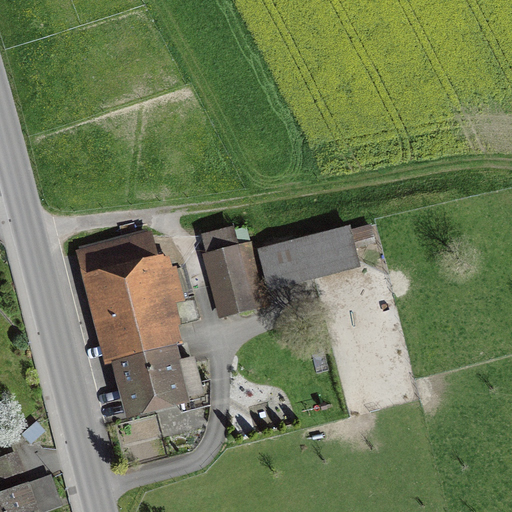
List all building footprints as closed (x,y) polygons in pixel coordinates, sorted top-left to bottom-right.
[(350,227),(261,250),(270,284),(359,262),(355,247),(373,243),(369,228),(352,233),(350,227)] [(236,237),(205,245),(223,317),(254,309),(236,237)] [(149,239),(79,259),(108,359),(119,356),(135,411),(182,398),(186,411),(203,406),(190,360),(178,364),(168,327),(174,325),(168,302),(182,298),(171,257),(155,262),(149,239)] [(15,455),(0,460),(0,476),(20,470),(15,455)] [(36,511),(28,486),(0,495),(0,511),(36,511)]
